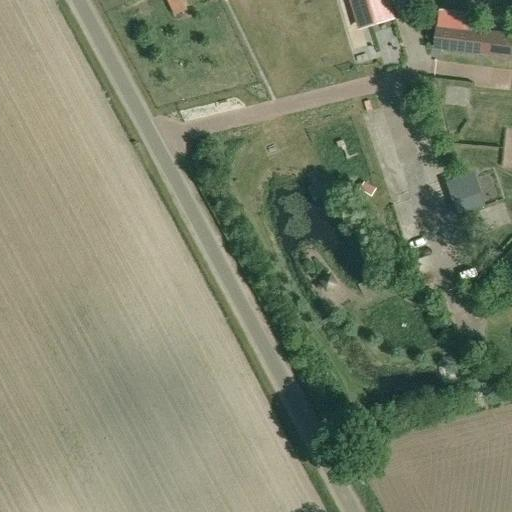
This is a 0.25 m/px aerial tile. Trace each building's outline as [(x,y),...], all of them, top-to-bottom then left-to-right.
[(185,10),(180,0),(164,0),(173,16),(185,10)] [(401,14),(403,40),(420,39),(418,13),(401,14)] [(437,26),(435,49),(481,54),(484,31),(437,26)] [(449,175),(437,175),(436,193),(448,193),(449,175)] [(474,176),(458,181),(468,212),(484,207),(474,176)]
